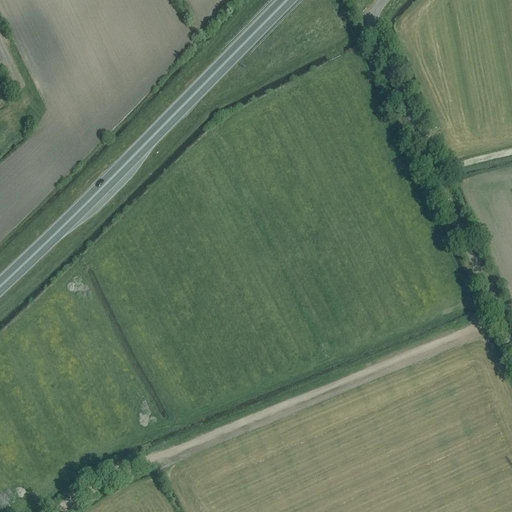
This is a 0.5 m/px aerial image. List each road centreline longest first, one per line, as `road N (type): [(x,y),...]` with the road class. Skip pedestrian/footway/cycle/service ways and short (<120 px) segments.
road 1 (trunk): [(0,285),(286,0)]
road 2 (unclassified): [(385,0),(375,37),(511,348)]
